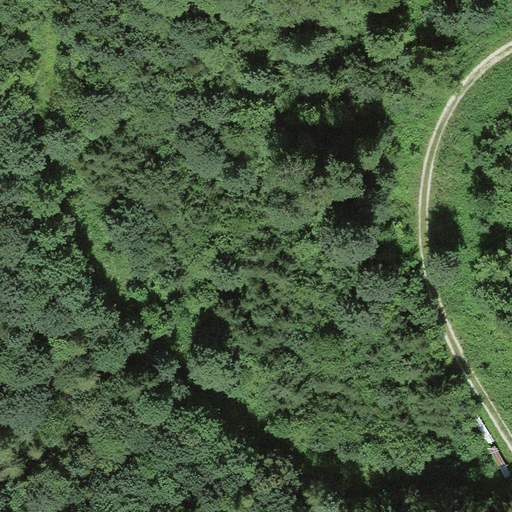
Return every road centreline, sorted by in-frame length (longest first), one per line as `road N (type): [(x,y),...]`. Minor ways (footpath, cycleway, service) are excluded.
road 1 (track): [(511,507),(305,461),(229,417),(116,305),(70,246),(43,173),(37,0)]
road 2 (track): [(511,44),(482,63),(448,108),(428,156),(420,237),(436,304),(511,447)]
